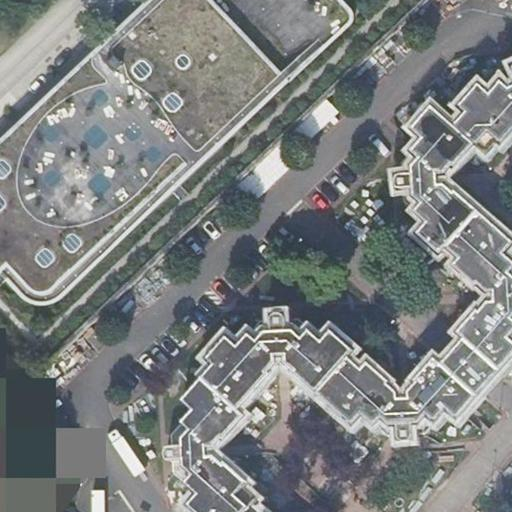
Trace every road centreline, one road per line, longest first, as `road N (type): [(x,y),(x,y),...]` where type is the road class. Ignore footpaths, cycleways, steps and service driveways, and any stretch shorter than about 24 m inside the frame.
road 1 (residential): [(289,192),(80,395),(156,511)]
road 2 (residential): [(511,396),(289,192)]
road 3 (residential): [(511,35),(438,46),(289,192)]
